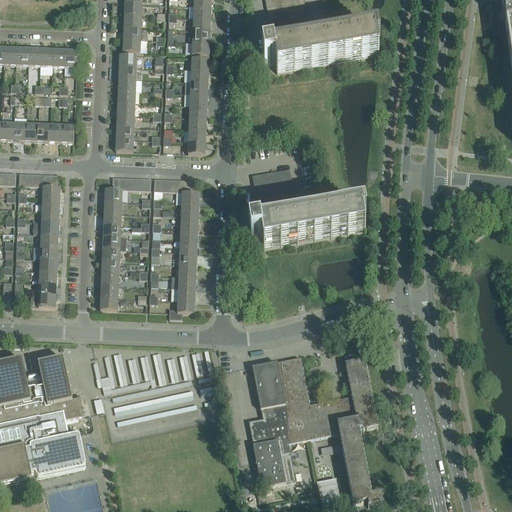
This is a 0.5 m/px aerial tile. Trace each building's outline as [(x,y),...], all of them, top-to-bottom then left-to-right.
[(211,10),(211,0),(195,0),(195,9),(211,10)] [(511,0),(507,0),(501,1),(511,75),(511,0)] [(279,7),(278,1),(277,1),(265,3),(267,9),(279,7)] [(305,8),(304,2),(292,4),(293,11),(305,8)] [(141,20),(142,7),(125,7),(124,19),(141,20)] [(280,13),(279,7),(267,9),(268,15),(280,13)] [(306,15),(305,8),(293,11),(294,17),(295,17),(306,15)] [(210,22),(211,10),(195,9),(194,21),(210,22)] [(281,19),(280,13),(268,15),(269,22),(281,19)] [(308,21),(306,15),(295,17),(296,23),(308,21)] [(289,18),(291,30),(296,30),(298,29),(296,23),(295,17),(294,17),(289,18)] [(141,31),(141,20),(124,19),(124,31),(141,31)] [(282,26),(281,19),(269,22),(270,28),(282,26)] [(210,34),(210,22),(194,21),(194,33),(210,34)] [(309,30),(308,21),(296,23),(298,29),(308,27),(309,30)] [(284,32),(282,26),(270,28),(271,34),(284,32)] [(140,44),(141,31),(124,31),(123,43),(140,44)] [(365,32),(364,32),(365,40),(362,41),(362,38),(282,51),(281,46),(280,46),(281,51),(262,54),(265,67),(275,66),(277,76),(278,75),(278,74),(294,72),(294,73),(295,73),(295,72),(310,69),(310,70),(312,70),(311,69),(327,66),(327,67),(328,67),(328,66),(344,63),(344,64),(345,64),(345,63),(361,61),(361,62),(362,61),(362,60),(377,58),(378,59),(379,59),(375,38),(366,40),(365,32)] [(168,33),(168,45),(176,45),(176,41),(172,40),(172,33),(168,33)] [(209,46),(210,34),(194,33),(193,45),(209,46)] [(140,55),(140,44),(123,43),(123,55),(140,55)] [(186,45),(185,57),(209,59),(209,46),(193,45),(186,45)] [(17,68),(17,51),(5,51),(4,68),(17,68)] [(29,69),(29,52),(17,51),(17,68),(29,69)] [(41,69),(41,52),(29,52),(29,69),(41,69)] [(53,69),(53,53),(41,52),(41,69),(53,69)] [(65,70),(65,53),(53,53),(53,69),(65,70)] [(77,70),(77,54),(65,53),(65,70),(77,70)] [(137,70),(137,59),(120,58),(119,70),(137,70)] [(208,73),(209,62),(192,61),(192,73),(208,73)] [(136,83),(137,70),(119,70),(119,82),(136,83)] [(208,85),(208,73),(192,73),(191,85),(208,85)] [(136,95),(136,83),(119,82),(118,94),(136,95)] [(207,98),(208,85),(191,85),(191,97),(207,98)] [(135,107),(136,95),(118,94),(118,106),(135,107)] [(207,110),(207,98),(191,97),(190,109),(207,110)] [(51,109),(51,101),(39,100),(39,108),(51,109)] [(63,109),(63,101),(51,101),(51,109),(63,109)] [(135,119),(135,107),(118,106),(117,118),(135,119)] [(206,122),(207,110),(190,109),(190,121),(206,122)] [(134,131),(135,119),(117,118),(117,130),(134,131)] [(206,134),(206,122),(190,121),(189,133),(206,134)] [(13,143),(14,126),(2,126),(1,143),(13,143)] [(25,144),(26,127),(14,126),(13,143),(25,144)] [(37,144),(38,127),(26,127),(25,144),(37,144)] [(49,145),(50,128),(38,127),(37,144),(49,145)] [(62,145),(62,128),(50,128),(49,145),(62,145)] [(74,146),(74,129),(62,128),(62,145),(74,146)] [(133,143),(134,131),(117,130),(116,142),(133,143)] [(205,146),(206,134),(189,133),(189,145),(205,146)] [(133,155),(133,143),(116,142),(116,154),(133,155)] [(205,158),(205,146),(189,145),(188,157),(205,158)] [(280,190),(279,184),(278,179),(277,174),(269,175),(271,185),(266,186),(267,192),(268,197),(269,202),(282,200),(281,195),(280,190)] [(51,190),(44,190),(43,202),(60,202),(60,190),(57,190),(51,190)] [(122,193),(119,193),(113,192),(105,192),(105,204),(122,205),(122,193)] [(32,201),(32,197),(28,197),(28,193),(19,193),(19,201),(27,201),(32,201)] [(295,201),(293,193),(281,195),(282,200),(294,198),(294,201),(295,201)] [(192,196),(186,196),(182,196),(182,207),(199,208),(199,196),(192,196)] [(59,214),(60,202),(43,202),(43,214),(59,214)] [(351,208),(350,208),(351,215),(348,216),(348,213),(298,222),(296,206),(295,206),(294,203),(257,209),(260,228),(249,230),(251,243),(262,241),(264,251),(265,251),(265,250),(280,247),(280,248),(281,248),(281,247),(297,245),(298,245),(298,244),(314,242),(314,243),(315,243),(315,242),(331,239),(331,240),(332,240),(331,239),(347,236),(348,237),(349,237),(348,236),(364,233),(364,234),(365,234),(362,213),(352,215),(351,208)] [(121,217),(122,205),(105,204),(104,217),(121,217)] [(198,220),(199,208),(182,207),(181,220),(198,220)] [(14,225),(15,213),(13,213),(13,220),(6,220),(6,224),(14,225)] [(59,226),(59,214),(43,214),(42,226),(59,226)] [(121,229),(121,217),(104,217),(104,229),(121,229)] [(161,219),(154,219),(153,219),(153,230),(161,231),(161,219)] [(198,232),(198,220),(181,220),(181,232),(198,232)] [(58,239),(59,226),(42,226),(42,238),(58,239)] [(120,241),(121,229),(104,229),(103,241),(120,241)] [(161,243),(161,231),(153,230),(152,243),(158,243),(161,243)] [(197,244),(198,232),(181,232),(180,244),(197,244)] [(58,251),(58,239),(42,238),(41,250),(58,251)] [(126,242),(120,241),(103,241),(103,253),(120,254),(126,254),(126,242)] [(158,250),(158,243),(152,243),(152,255),(160,255),(160,251),(158,250)] [(197,256),(197,244),(180,244),(180,256),(197,256)] [(13,261),(13,249),(5,249),(5,253),(6,253),(5,260),(13,261)] [(24,262),(25,250),(17,249),(16,261),(24,262)] [(57,263),(58,251),(41,250),(41,262),(57,263)] [(119,266),(120,254),(103,253),(102,265),(119,266)] [(196,269),(197,256),(180,256),(179,268),(196,269)] [(12,273),(13,261),(5,260),(6,261),(6,269),(4,269),(4,273),(12,273)] [(57,275),(57,263),(41,262),(40,274),(57,275)] [(119,278),(119,266),(102,265),(102,277),(119,278)] [(196,281),(196,269),(179,268),(179,280),(196,281)] [(56,287),(57,275),(40,274),(40,287),(56,287)] [(118,290),(119,278),(102,277),(101,289),(118,290)] [(195,293),(196,281),(179,280),(178,292),(195,293)] [(23,286),(15,285),(15,297),(23,297),(23,293),(23,286)] [(56,299),(56,287),(40,287),(39,298),(56,299)] [(118,302),(118,290),(101,289),(101,301),(118,302)] [(195,305),(195,293),(178,292),(178,304),(195,305)] [(10,309),(11,297),(2,297),(2,309),(10,309)] [(31,298),(30,310),(39,311),(55,311),(56,299),(39,298),(31,298)] [(117,314),(118,302),(101,301),(100,313),(117,314)] [(194,317),(195,305),(178,304),(178,313),(170,313),(169,323),(182,323),(182,316),(194,317)] [(39,480),(44,479),(83,470),(84,470),(85,470),(85,469),(86,468),(86,467),(80,440),(79,439),(79,438),(78,438),(77,438),(76,438),(70,439),(69,439),(66,424),(84,420),(79,398),(71,399),(62,361),(38,366),(42,385),(28,388),(21,361),(0,366),(0,488),(32,482),(31,478),(35,477),(36,477),(36,478),(36,479),(37,479),(38,480),(39,480)] [(310,408),(300,361),(252,370),(262,422),(249,425),(253,449),(252,449),(256,465),(251,466),(252,471),(257,470),(261,492),(295,485),(288,447),(339,437),(353,508),(367,505),(368,510),(384,507),(382,496),(372,498),(359,433),(378,430),(365,367),(360,368),(360,364),(344,367),(351,400),(310,408)] [(104,396),(112,395),(110,387),(102,389),(104,396)] [(103,414),(101,402),(94,403),(97,416),(103,414)] [(336,481),(317,485),(322,511),(331,511),(342,510),(337,488),(336,481)]
